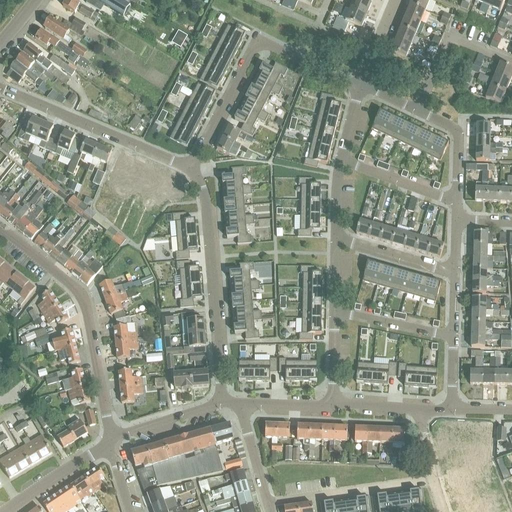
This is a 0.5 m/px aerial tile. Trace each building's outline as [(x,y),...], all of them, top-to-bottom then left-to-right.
[(82,6),(71,0),(63,0),(61,4),(64,5),(63,7),(75,14),(77,11),(80,13),(79,14),(95,23),(99,16),(92,12),(82,6)] [(88,0),(86,4),(101,12),(101,11),(104,6),(110,10),(124,17),(130,6),(120,0),(88,0)] [(313,0),(285,0),(282,7),(294,12),(299,1),(311,6),(313,0)] [(354,0),(350,10),(367,16),(371,5),(370,4),(371,0),(354,0)] [(412,0),(410,6),(426,12),(431,0),(430,0),(412,0)] [(490,0),(488,7),(500,12),(505,0),(490,0)] [(410,6),(406,17),(421,23),(426,12),(410,6)] [(367,16),(350,10),(345,21),(338,18),(333,29),(344,34),(349,23),(362,28),(367,16)] [(421,23),(406,17),(401,29),(416,35),(421,23)] [(75,19),(71,26),(69,30),(76,34),(81,37),(84,33),(82,32),(86,26),(75,19)] [(50,20),(44,29),(68,45),(71,40),(65,37),(69,32),(50,20)] [(238,49),(246,35),(228,26),(221,40),(238,49)] [(416,35),(401,29),(396,41),(411,47),(416,35)] [(42,31),(35,39),(47,47),(49,44),(70,59),(68,61),(74,66),(75,64),(77,62),(80,57),(76,55),(71,51),(64,46),(60,44),(42,31)] [(174,43),(183,48),(190,36),(180,31),(174,43)] [(86,37),(84,40),(91,45),(93,42),(86,37)] [(433,42),(440,45),(442,40),(435,37),(433,42)] [(231,63),(238,49),(221,40),(214,54),(231,63)] [(411,47),(396,41),(391,53),(407,59),(411,47)] [(65,86),(69,80),(46,61),(45,63),(40,59),(43,55),(30,45),(24,53),(65,86)] [(76,45),(71,51),(76,55),(80,57),(82,59),(87,52),(76,45)] [(431,47),(429,54),(435,56),(438,50),(431,47)] [(225,76),(231,63),(214,54),(207,67),(225,76)] [(23,55),(17,63),(43,83),(46,86),(50,81),(42,75),(45,72),(35,64),(23,55)] [(71,77),(74,72),(53,56),(50,61),(71,77)] [(11,71),(7,76),(18,85),(23,79),(25,77),(36,86),(39,88),(41,86),(43,83),(17,63),(11,70),(11,71)] [(263,66),(256,80),(281,93),(283,89),(276,85),(281,76),(284,78),(288,70),(275,64),(275,65),(276,65),(272,71),(263,66)] [(496,76),(510,83),(511,78),(511,68),(501,64),(496,76)] [(217,90),(225,76),(207,67),(200,81),(217,90)] [(510,83),(496,76),(491,88),(506,94),(510,83)] [(249,93),(267,102),(272,93),(279,97),(281,93),(256,80),(249,93)] [(216,94),(198,85),(191,99),(208,108),(216,94)] [(506,94),(491,88),(486,99),(501,106),(506,94)] [(242,106),(267,119),(269,115),(262,111),(267,102),(249,93),(242,106)] [(338,121),(342,106),(333,104),(335,97),(322,94),(320,101),(322,102),(319,116),(338,121)] [(71,95),(67,101),(71,105),(76,99),(71,95)] [(58,97),(54,102),(62,105),(65,102),(58,97)] [(201,121),(208,108),(191,99),(184,112),(201,121)] [(265,124),(267,119),(242,106),(235,120),(244,125),(241,131),(240,131),(253,138),(257,131),(253,129),(258,120),(265,124)] [(91,110),(89,116),(106,123),(108,118),(104,116),(105,116),(91,110)] [(195,135),(201,121),(184,112),(177,126),(195,135)] [(390,126),(394,118),(380,112),(376,121),(372,130),(385,136),(390,126)] [(136,116),(129,126),(135,131),(142,121),(136,116)] [(338,121),(319,116),(315,131),(334,135),(338,121)] [(146,117),(143,120),(149,125),(152,121),(146,117)] [(404,133),(408,125),(407,125),(394,118),(390,126),(385,136),(399,142),(399,143),(404,133)] [(36,140),(42,124),(32,119),(27,130),(22,128),(17,139),(28,144),(31,138),(36,140)] [(278,119),(275,124),(281,127),(284,122),(278,119)] [(170,120),(167,127),(173,129),(176,122),(170,120)] [(14,131),(3,122),(0,126),(0,131),(4,134),(1,137),(6,141),(14,131)] [(42,124),(36,140),(41,142),(39,148),(49,153),(54,142),(49,139),(53,128),(42,124)] [(418,139),(421,131),(408,125),(404,133),(399,143),(413,149),(418,139)] [(477,138),(490,138),(490,126),(477,125),(477,138)] [(187,148),(195,135),(177,126),(170,140),(187,148)] [(253,140),(241,134),(241,133),(235,130),(229,127),(225,135),(223,139),(235,145),(237,141),(238,139),(244,142),(245,141),(251,144),(253,140)] [(334,135),(315,131),(312,145),(331,150),(334,135)] [(431,146),(435,138),(421,131),(418,139),(413,149),(427,156),(431,146)] [(54,142),(49,153),(60,157),(71,162),(74,155),(68,153),(75,138),(75,137),(64,133),(60,144),(54,142)] [(445,152),(449,144),(442,141),(435,138),(431,146),(427,156),(440,162),(445,152)] [(477,138),(476,150),(496,151),(503,151),(503,145),(496,145),(490,144),(490,138),(477,138)] [(220,144),(217,150),(222,152),(227,155),(229,156),(236,160),(240,152),(242,148),(235,145),(223,139),(220,144)] [(85,141),(80,154),(86,156),(84,161),(91,164),(93,159),(99,147),(85,141)] [(331,150),(312,145),(308,160),(306,159),(304,166),(317,169),(319,163),(327,165),(328,163),(331,150)] [(9,156),(12,151),(6,146),(2,150),(9,156)] [(99,147),(93,159),(88,171),(93,173),(95,167),(98,168),(100,162),(107,165),(112,153),(99,147)] [(490,156),(496,156),(503,156),(503,155),(503,151),(496,151),(476,150),(476,162),(489,163),(490,156)] [(20,158),(12,151),(9,156),(17,162),(20,158)] [(74,155),(71,162),(67,172),(72,175),(73,171),(79,158),(74,155)] [(114,169),(111,174),(124,179),(132,161),(119,156),(114,169)] [(28,164),(20,158),(17,162),(25,169),(28,164)] [(39,159),(36,166),(37,166),(42,171),(46,162),(39,159)] [(124,179),(136,185),(144,166),(143,166),(132,161),(124,179)] [(36,170),(28,164),(25,169),(33,175),(36,170)] [(144,166),(136,185),(148,190),(149,189),(156,171),(155,171),(144,166)] [(470,166),(466,166),(466,172),(470,172),(476,172),(484,173),(483,182),(488,183),(488,181),(489,173),(489,167),(470,166)] [(222,178),(224,193),(252,191),(251,186),(243,187),(242,177),(247,177),(246,168),(232,170),(233,177),(222,178)] [(45,177),(36,170),(33,175),(41,182),(45,177)] [(100,187),(106,174),(99,171),(93,184),(100,187)] [(149,189),(148,190),(160,195),(168,176),(167,176),(156,171),(149,189)] [(168,176),(160,195),(173,200),(181,182),(180,181),(168,176)] [(53,183),(45,177),(41,182),(49,188),(53,183)] [(500,190),(500,204),(511,204),(511,190),(511,177),(507,177),(506,191),(500,190)] [(321,201),(321,188),(321,186),(312,186),(313,179),(299,179),(299,186),(301,186),(301,201),(321,202),(321,201)] [(70,181),(67,189),(74,191),(77,184),(70,181)] [(488,190),(487,203),(500,204),(500,190),(494,190),(495,182),(491,182),(488,181),(488,183),(488,184),(488,190)] [(60,190),(53,183),(49,188),(57,194),(60,190)] [(488,190),(488,184),(483,184),(482,189),(476,189),(475,198),(475,203),(487,203),(488,190)] [(60,190),(57,194),(65,201),(69,196),(60,190)] [(148,191),(144,201),(149,203),(153,193),(148,191)] [(224,193),(225,208),(245,207),(244,196),(252,196),(252,191),(224,193)] [(0,198),(0,215),(16,195),(12,192),(9,196),(5,193),(2,196),(0,198)] [(49,194),(45,198),(50,202),(54,197),(49,194)] [(20,199),(16,195),(0,215),(0,216),(7,223),(19,208),(21,206),(17,202),(20,199)] [(75,211),(81,203),(74,196),(67,205),(75,211)] [(414,214),(418,201),(411,199),(408,212),(414,214)] [(15,213),(7,223),(15,229),(23,220),(32,208),(25,201),(21,206),(19,208),(15,213)] [(320,216),(321,202),(301,201),(301,216),(320,217),(320,216)] [(89,209),(81,203),(75,211),(82,217),(89,209)] [(43,211),(35,205),(15,229),(23,235),(35,221),(43,211)] [(225,208),(226,223),(254,221),(254,216),(246,217),(245,207),(225,208)] [(89,209),(82,217),(89,223),(96,215),(89,209)] [(106,209),(102,214),(106,218),(110,212),(106,209)] [(110,212),(106,218),(110,221),(110,220),(111,219),(114,215),(110,212)] [(176,223),(177,238),(197,236),(195,221),(188,221),(187,221),(187,220),(186,214),(173,215),(168,215),(168,223),(173,223),(176,223)] [(96,215),(89,223),(97,229),(103,221),(96,215)] [(320,230),(320,217),(301,216),(300,231),(298,231),(298,238),(311,238),(312,232),(320,232),(320,230)] [(35,221),(23,235),(31,242),(44,227),(35,221)] [(103,221),(97,229),(104,235),(111,227),(103,221)] [(254,221),(226,223),(227,239),(238,238),(238,245),(237,245),(238,245),(252,244),(251,236),(247,237),(246,226),(254,226),(254,221)] [(368,239),(372,226),(360,222),(356,235),(368,239)] [(42,251),(50,241),(46,237),(53,229),(49,226),(34,244),(42,251)] [(127,226),(123,232),(127,235),(131,230),(127,226)] [(384,229),(372,226),(368,239),(380,242),(384,229)] [(118,233),(111,227),(104,235),(112,241),(114,238),(118,233)] [(396,232),(384,229),(380,242),(392,246),(396,232)] [(65,238),(50,257),(57,263),(65,252),(61,249),(66,243),(68,240),(74,233),(71,230),(65,238)] [(131,230),(127,235),(131,238),(133,236),(135,233),(131,230)] [(475,234),(474,246),(488,247),(488,230),(477,230),(477,234),(475,234)] [(50,241),(42,251),(50,257),(65,238),(61,235),(58,232),(50,241)] [(396,232),(392,246),(404,249),(408,236),(396,232)] [(126,240),(118,233),(114,238),(122,245),(126,240)] [(421,233),(419,239),(416,252),(427,256),(431,243),(426,241),(427,235),(421,233)] [(198,252),(197,236),(177,238),(178,253),(176,253),(177,261),(190,260),(190,253),(198,252)] [(419,239),(408,236),(404,249),(416,252),(419,239)] [(444,246),(431,243),(427,256),(440,259),(444,246)] [(488,247),(474,246),(474,258),(487,259),(488,247)] [(68,255),(65,252),(57,263),(65,269),(73,259),(78,251),(74,248),(68,255)] [(80,265),(72,275),(80,281),(87,287),(95,277),(103,268),(95,261),(93,264),(90,262),(95,255),(91,252),(80,265)] [(474,258),(473,271),(487,271),(487,263),(505,264),(505,259),(493,259),(487,259),(474,258)] [(80,265),(73,259),(65,269),(72,275),(80,265)] [(0,261),(0,283),(11,270),(0,261)] [(201,284),(199,269),(191,269),(190,262),(177,263),(177,271),(180,271),(181,286),(201,284)] [(380,278),(383,267),(368,263),(365,274),(363,282),(377,286),(380,278)] [(231,289),(260,287),(259,282),(251,283),(250,273),(254,272),(254,264),(239,265),(239,266),(240,266),(241,273),(230,273),(231,289)] [(322,290),(323,274),(314,274),(314,268),(301,267),(301,274),(303,274),(303,289),(322,290)] [(392,291),(397,272),(383,267),(380,278),(377,286),(392,291)] [(147,269),(142,272),(145,279),(150,277),(147,269)] [(23,279),(11,270),(0,283),(0,289),(4,285),(13,292),(23,279)] [(487,271),(473,271),(473,283),(500,283),(500,277),(487,277),(487,271)] [(406,295),(412,276),(397,272),(392,291),(406,295)] [(145,279),(140,281),(142,286),(154,281),(152,276),(150,277),(145,279)] [(421,299),(427,280),(412,276),(406,295),(421,299)] [(34,289),(23,279),(13,292),(21,299),(17,304),(20,306),(34,289)] [(438,295),(441,284),(427,280),(421,299),(436,303),(438,295)] [(105,302),(125,294),(122,286),(114,289),(111,283),(99,287),(105,302)] [(500,283),(473,283),(473,295),(486,296),(486,288),(500,289),(500,283)] [(202,300),(201,284),(181,286),(182,301),(180,301),(181,309),(194,308),(194,301),(202,300)] [(231,289),(233,304),(253,302),(252,292),(260,291),(260,287),(231,289)] [(125,294),(105,302),(111,316),(114,315),(116,321),(126,319),(123,311),(120,305),(129,301),(128,301),(139,296),(139,295),(141,294),(139,290),(137,290),(137,289),(130,292),(125,294)] [(322,305),(322,290),(303,289),(303,304),(322,305)] [(43,316),(59,306),(51,292),(41,298),(44,303),(38,307),(43,316)] [(473,299),(472,312),(499,312),(499,307),(486,306),(486,300),(473,299)] [(233,304),(234,319),(262,317),(262,312),(253,313),(253,302),(233,304)] [(322,320),(322,305),(303,304),(302,319),(322,320)] [(69,320),(59,306),(43,316),(50,326),(56,322),(59,326),(69,320)] [(15,318),(20,313),(16,309),(11,315),(15,318)] [(33,322),(40,318),(35,310),(29,313),(33,322)] [(472,312),(472,324),(485,324),(486,318),(493,318),(493,317),(499,317),(499,312),(472,312)] [(182,336),(205,334),(204,320),(197,320),(197,314),(181,315),(182,336)] [(174,316),(162,317),(164,328),(170,328),(170,323),(175,323),(174,316)] [(262,317),(234,319),(235,334),(245,334),(246,340),(245,340),(245,341),(260,340),(259,332),(255,332),(254,322),(262,321),(262,318),(262,317)] [(275,317),(262,318),(262,321),(262,323),(271,322),(272,328),(276,328),(275,317)] [(40,318),(33,322),(36,327),(43,323),(40,318)] [(118,329),(114,329),(116,345),(137,343),(137,335),(136,324),(131,325),(129,318),(116,322),(118,329)] [(322,335),(322,320),(302,319),(302,334),(299,334),(299,341),(313,341),(313,335),(322,335)] [(472,324),(472,336),(498,337),(502,337),(502,331),(485,331),(485,324),(472,324)] [(45,329),(25,337),(21,339),(23,345),(27,343),(37,339),(47,335),(45,329)] [(55,352),(58,351),(76,347),(72,331),(61,334),(63,339),(52,342),(55,352)] [(205,334),(182,336),(184,349),(166,351),(167,358),(174,357),(184,356),(190,356),(206,354),(205,334)] [(48,335),(35,341),(38,348),(42,346),(51,343),(48,335)] [(498,337),(472,336),(471,349),(485,349),(485,342),(491,342),(498,342),(498,337)] [(511,337),(502,337),(501,349),(511,349),(511,337)] [(137,343),(116,345),(117,361),(130,360),(129,352),(138,351),(137,343)] [(22,347),(26,356),(31,354),(27,345),(22,347)] [(80,363),(76,347),(58,351),(61,362),(68,361),(70,366),(80,363)] [(484,353),(471,353),(471,359),(476,359),(476,372),(470,372),(470,386),(483,386),(483,365),(484,353)] [(207,361),(206,354),(190,356),(190,360),(190,363),(207,361)] [(167,358),(166,358),(169,382),(175,382),(175,390),(192,388),(190,373),(174,375),(174,371),(175,370),(174,357),(167,358)] [(270,362),(255,362),(255,382),(270,382),(270,373),(277,373),(277,360),(270,360),(270,362)] [(302,382),(302,362),(286,362),(286,360),(279,360),(279,373),(286,373),(286,382),(302,382)] [(255,382),(255,362),(239,362),(239,382),(255,382)] [(317,362),(302,362),(302,382),(317,382),(317,362)] [(372,385),(374,365),(358,364),(357,384),(372,385)] [(389,366),(374,365),(372,385),(388,386),(388,377),(396,378),(397,364),(389,364),(389,366)] [(420,389),(422,369),(407,368),(407,365),(399,365),(398,378),(405,379),(405,387),(420,389)] [(483,365),(483,386),(495,386),(495,373),(495,366),(490,366),(483,365)] [(437,370),(422,369),(420,389),(436,390),(437,370)] [(65,392),(68,391),(86,387),(82,371),(72,374),(73,379),(62,382),(65,392)] [(208,372),(190,373),(192,388),(209,387),(208,372)] [(120,389),(142,387),(147,387),(146,379),(132,380),(131,373),(119,374),(120,389)] [(495,373),(495,386),(507,386),(507,373),(495,373)] [(57,374),(46,378),(48,386),(59,383),(57,374)] [(156,389),(164,388),(164,381),(156,382),(156,389)] [(86,387),(68,391),(71,402),(72,408),(91,403),(86,387)] [(142,387),(120,389),(122,405),(134,403),(134,396),(143,395),(142,387)] [(90,427),(97,425),(93,410),(86,412),(90,427)] [(49,426),(42,415),(40,412),(32,412),(36,418),(43,429),(49,426)] [(81,422),(68,429),(76,441),(88,434),(81,422)] [(230,425),(211,430),(215,445),(234,440),(230,425)] [(266,425),(265,438),(272,439),(271,445),(277,445),(278,439),(278,425),(266,425)] [(278,425),(278,439),(290,440),(290,426),(278,425)] [(298,426),(298,440),(304,441),(304,446),(305,446),(310,446),(310,441),(311,427),(298,426)] [(440,426),(439,446),(453,447),(454,427),(440,426)] [(311,427),(310,441),(315,441),(322,441),(323,427),(321,427),(311,427)] [(323,427),(322,441),(335,442),(335,428),(325,427),(323,427)] [(454,427),(453,447),(466,448),(467,428),(454,427)] [(67,428),(55,435),(64,448),(76,441),(68,429),(67,428)] [(335,442),(334,448),(339,448),(339,442),(347,442),(348,428),(335,428),(335,442)] [(467,428),(466,448),(479,448),(480,428),(467,428)] [(480,428),(479,448),(493,449),(494,429),(480,428)] [(367,455),(368,429),(356,429),(355,443),(363,443),(362,454),(367,455)] [(380,430),(368,429),(367,455),(372,455),(372,443),(380,444),(380,430)] [(211,430),(193,435),(195,444),(187,446),(190,455),(216,447),(215,445),(211,430)] [(393,430),(380,430),(380,444),(388,444),(387,456),(392,456),(393,430)] [(392,456),(392,458),(397,458),(397,445),(405,445),(406,431),(405,431),(404,431),(393,430),(392,444),(392,456)] [(195,444),(193,435),(164,444),(169,461),(190,455),(187,446),(195,444)] [(31,443),(41,461),(52,454),(42,437),(31,443)] [(243,448),(241,440),(237,441),(237,442),(235,442),(240,460),(246,459),(243,448)] [(41,461),(31,443),(21,450),(31,467),(41,461)] [(169,461),(164,444),(131,453),(136,468),(144,466),(145,469),(153,467),(153,466),(169,462),(169,461)] [(216,447),(190,455),(169,461),(169,462),(153,466),(153,467),(145,469),(144,466),(136,468),(137,472),(144,492),(159,488),(159,489),(222,472),(220,462),(216,447)] [(21,450),(10,456),(20,473),(31,467),(21,450)] [(20,473),(10,456),(0,461),(0,463),(9,480),(20,473)] [(225,460),(220,462),(222,472),(227,471),(227,472),(242,467),(240,460),(226,464),(225,460)] [(470,467),(452,475),(457,487),(476,480),(470,467)] [(98,468),(85,478),(95,493),(104,487),(100,481),(105,478),(98,468)] [(234,486),(247,482),(244,471),(231,475),(230,475),(225,477),(227,482),(232,480),(234,486)] [(508,471),(501,474),(504,480),(510,478),(508,471)] [(85,478),(71,487),(80,500),(87,496),(88,498),(95,493),(85,478)] [(476,480),(457,487),(462,500),(481,492),(476,480)] [(207,481),(198,483),(201,495),(210,493),(207,481)] [(247,482),(234,486),(212,492),(213,496),(222,494),(224,501),(250,493),(247,482)] [(194,483),(185,486),(187,492),(196,490),(194,483)] [(71,487),(58,496),(68,511),(77,505),(78,506),(82,503),(82,502),(80,500),(71,487)] [(152,506),(173,498),(170,488),(160,491),(147,495),(152,506)] [(423,491),(410,493),(413,511),(415,511),(418,511),(426,511),(425,502),(423,491)] [(481,492),(462,500),(467,511),(486,504),(481,492)] [(250,493),(224,501),(215,503),(216,507),(232,503),(234,510),(253,504),(250,493)] [(413,511),(410,493),(398,494),(400,506),(401,511),(400,511),(413,511)] [(398,494),(386,496),(388,508),(388,511),(400,511),(401,511),(400,506),(398,494)] [(67,511),(68,511),(58,496),(43,505),(47,511),(67,511)] [(386,496),(374,498),(375,506),(375,510),(375,511),(388,511),(388,508),(386,496)] [(173,498),(152,506),(153,511),(168,511),(173,510),(178,508),(174,497),(173,498)] [(358,500),(357,500),(358,511),(371,511),(371,506),(370,498),(358,500)] [(358,511),(357,500),(345,501),(346,511),(358,511)] [(337,503),(333,503),(334,511),(346,511),(345,501),(337,503)] [(334,511),(333,503),(320,505),(321,511),(334,511)]
